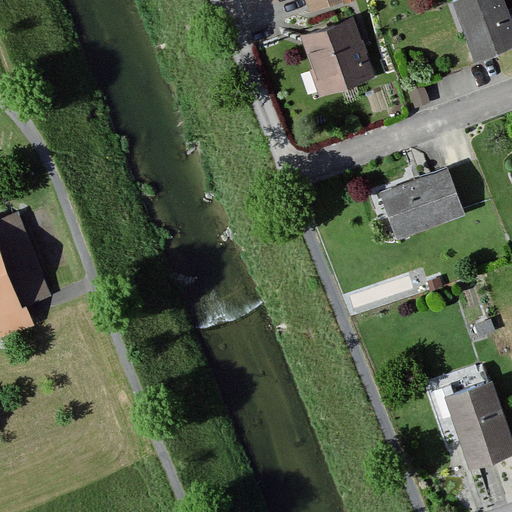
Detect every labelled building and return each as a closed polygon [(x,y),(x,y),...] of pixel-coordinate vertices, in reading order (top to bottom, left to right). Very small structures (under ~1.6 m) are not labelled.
[(451,0),(472,53),(511,37),(511,22),(503,0),(451,0)] [(348,7),(293,26),(314,87),(369,68),(348,7)] [(445,160),(374,185),(392,233),(462,208),(445,160)] [(53,200),(11,213),(34,288),(77,275),(53,200)] [(11,213),(0,216),(0,319),(1,319),(8,328),(42,318),(34,288),(11,213)] [(511,438),(492,378),(447,392),(470,463),(511,448),(511,438)]
